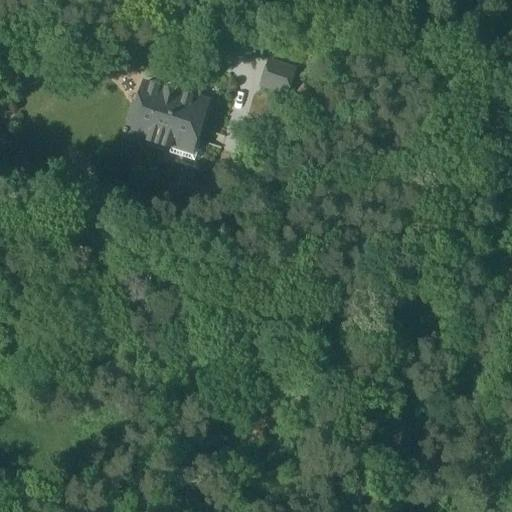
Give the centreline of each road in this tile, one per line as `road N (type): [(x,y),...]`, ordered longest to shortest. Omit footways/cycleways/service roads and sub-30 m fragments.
road 1 (track): [(511,395),(0,227)]
road 2 (residential): [(501,71),(405,356),(390,511)]
road 3 (residential): [(282,0),(501,71)]
